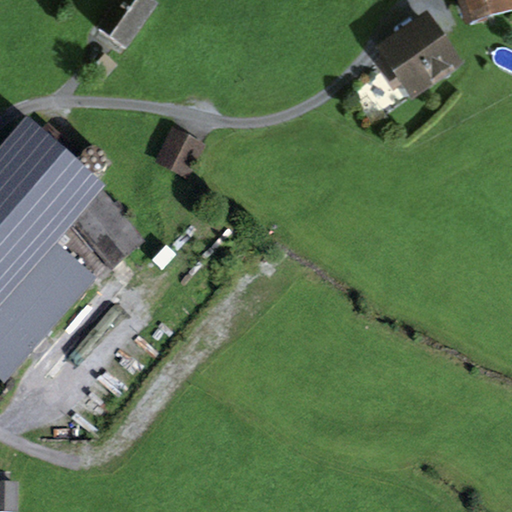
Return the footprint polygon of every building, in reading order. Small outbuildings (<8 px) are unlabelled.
[(120,0),(99,31),(125,50),(156,7),(149,2),(150,0),(120,0)] [(511,8),(511,0),(464,0),(471,21),(511,8)] [(416,82),(421,89),(455,66),(425,23),(383,52),(408,87),(416,82)] [(106,59),(94,72),(103,80),(115,67),(106,59)] [(71,220),(113,269),(143,242),(124,220),(129,216),(118,203),(114,207),(99,190),(70,164),(79,155),(47,127),(38,136),(29,128),(0,160),(0,371),(7,378),(92,280),(50,244),(71,220)] [(174,135),(160,162),(187,175),(201,148),(174,135)] [(88,153),(83,157),(81,163),(82,170),(86,175),(92,177),(99,176),(104,172),(106,166),(105,159),(101,154),(95,152),(88,153)] [(15,511),(16,486),(0,486),(0,511),(15,511)]
